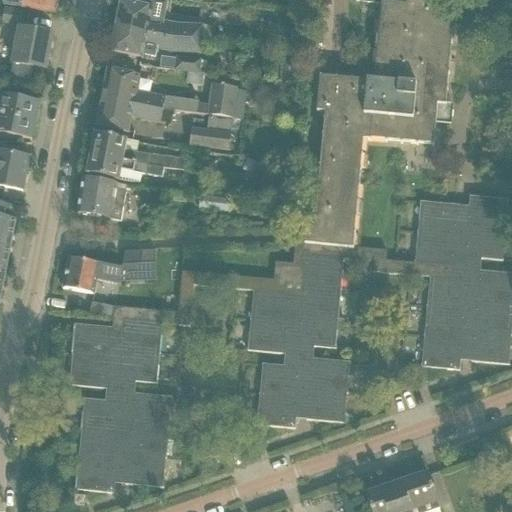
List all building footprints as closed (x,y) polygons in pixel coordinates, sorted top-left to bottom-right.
[(4,0),(3,5),(22,9),(22,7),(54,13),(56,0),(4,0)] [(121,3),(116,28),(174,39),(202,41),(203,27),(177,26),(163,23),(167,0),(130,0),(130,5),(121,3)] [(355,0),(356,3),(381,6),(374,83),(320,78),(317,113),(325,114),(314,229),(306,228),(304,245),(354,249),(364,141),(433,147),(437,106),(446,106),(455,0),(355,0)] [(4,24),(21,26),(23,13),(6,10),(4,24)] [(289,28),(288,41),(304,42),(306,12),(296,11),(295,28),(289,28)] [(174,39),(116,28),(111,53),(142,59),(144,44),(157,46),(156,51),(172,54),(201,55),(202,41),(174,39)] [(13,64),(9,84),(29,88),(33,68),(45,71),(52,36),(20,30),(13,64)] [(267,46),(266,61),(279,62),(280,47),(267,46)] [(199,75),(201,61),(175,58),(174,72),(199,75)] [(108,70),(102,99),(162,111),(174,112),(209,116),(232,120),(243,121),(246,93),(238,92),(238,90),(211,86),(208,106),(198,105),(199,103),(165,98),(136,92),(139,76),(108,70)] [(265,94),(301,97),(302,86),(266,83),(265,94)] [(0,115),(35,122),(39,105),(0,97),(0,115)] [(162,111),(102,99),(97,127),(128,133),(131,117),(160,123),(160,124),(171,126),(174,112),(162,111)] [(263,112),(262,124),(283,126),(284,114),(263,112)] [(0,115),(0,133),(32,140),(35,122),(0,115)] [(192,130),(189,147),(229,152),(232,135),(207,132),(192,130)] [(150,157),(150,156),(125,151),(127,141),(95,135),(91,155),(163,169),(184,172),(185,162),(150,157)] [(0,186),(22,191),(28,159),(0,153),(0,186)] [(163,169),(91,155),(87,175),(127,183),(139,184),(141,175),(162,179),(163,169)] [(120,222),(122,208),(125,186),(83,179),(77,215),(120,222)] [(294,202),(295,184),(267,182),(266,199),(294,202)] [(230,212),(231,200),(200,196),(199,209),(230,212)] [(386,252),(354,249),(304,245),(295,244),(293,266),(275,264),(274,282),(182,273),(179,315),(114,309),(113,319),(112,329),(74,326),(74,328),(78,328),(77,338),(74,338),(73,355),(72,355),(72,357),(75,357),(74,368),(71,368),(70,385),(69,385),(69,387),(107,390),(106,402),(83,400),(83,402),(87,402),(86,413),(83,413),(82,430),(81,430),(81,431),(84,432),(83,443),(80,443),(79,460),(78,460),(78,461),(81,462),(80,473),(78,472),(76,490),(75,489),(75,491),(114,495),(115,477),(125,478),(125,486),(164,489),(164,488),(163,488),(164,470),(162,470),(163,459),(166,460),(166,458),(167,441),(164,440),(166,429),(169,430),(169,428),(168,428),(170,411),(167,411),(168,400),(172,400),(172,399),(134,395),(135,383),(157,385),(157,383),(158,366),(155,366),(157,355),(160,355),(160,354),(159,353),(161,336),(158,336),(159,326),(163,326),(163,325),(189,328),(193,287),(253,292),(253,293),(256,293),(255,303),(253,303),(251,320),(250,320),(250,322),(254,322),(252,333),(250,333),(248,350),(247,350),(247,352),(285,356),(284,368),(262,365),(262,367),(265,368),(264,378),(262,378),(260,395),(259,395),(259,397),(263,397),(262,408),(259,408),(257,425),(256,425),(256,427),(295,430),(297,412),(307,413),(306,421),(345,425),(345,423),(344,423),(346,406),(343,406),(344,395),(348,395),(348,393),(347,393),(348,376),(346,376),(347,365),(350,365),(350,364),(312,360),(313,348),(336,350),(336,349),(335,349),(337,331),(334,331),(335,320),(338,320),(339,319),(338,319),(339,302),(337,302),(338,290),(341,291),(341,289),(340,289),(342,272),(339,272),(340,261),(344,261),(373,263),(372,273),(429,278),(429,279),(433,279),(432,290),(429,290),(427,307),(426,307),(426,309),(430,309),(429,320),(426,320),(424,337),(423,338),(427,339),(426,350),(423,350),(422,367),(421,367),(421,368),(459,372),(461,354),(471,355),(470,363),(509,367),(509,365),(508,365),(510,348),(508,347),(508,336),(511,337),(511,335),(511,334),(511,335),(511,326),(511,317),(510,317),(511,306),(511,275),(479,272),(481,260),(503,262),(503,260),(499,260),(500,250),(503,250),(505,233),(506,233),(506,231),(502,231),(503,220),(506,220),(507,203),(508,203),(509,201),(470,198),(468,216),(458,215),(459,207),(420,203),(414,265),(385,262),(386,252)] [(0,242),(11,244),(16,221),(8,219),(10,206),(0,204),(0,242)] [(0,242),(0,266),(6,268),(11,244),(0,242)] [(69,259),(63,290),(94,296),(97,281),(120,286),(120,284),(156,282),(155,252),(140,252),(141,265),(123,265),(122,270),(69,259)] [(92,304),(89,317),(113,319),(114,309),(92,304)] [(428,476),(367,497),(372,511),(408,511),(437,501),(428,476)] [(74,506),(84,507),(85,497),(75,496),(74,506)]
